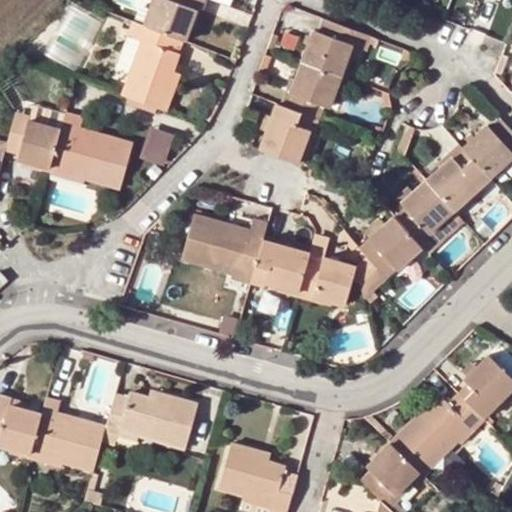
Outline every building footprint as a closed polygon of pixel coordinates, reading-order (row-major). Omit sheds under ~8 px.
[(155,0),(146,27),(151,29),(160,0),(155,0)] [(160,0),(151,29),(180,39),(187,41),(193,27),(198,11),(203,13),(207,0),(160,0)] [(198,11),(193,27),(198,29),(203,13),(198,11)] [(367,50),(372,37),(325,19),(320,33),(316,31),(304,62),(342,76),(354,46),(359,47),(367,50)] [(180,39),(151,29),(146,27),(140,41),(144,42),(134,71),(125,96),(131,99),(159,108),(168,112),(178,81),(172,79),(175,72),(181,55),(176,52),(180,39)] [(140,41),(129,69),(134,71),(144,42),(140,41)] [(354,46),(342,76),(348,78),(359,47),(354,46)] [(414,60),(415,57),(415,54),(413,52),(406,50),(402,60),(411,63),(413,62),(414,60)] [(503,55),(502,58),(496,72),(501,74),(508,57),(503,55)] [(288,93),(283,105),(317,117),(321,119),(326,106),(330,108),(336,94),(342,76),(304,62),(298,80),(292,94),(288,93)] [(172,79),(178,81),(181,74),(175,72),(172,79)] [(341,96),(348,78),(342,76),(336,94),(341,96)] [(292,94),(298,80),(293,78),(288,93),(292,94)] [(157,114),(159,108),(131,99),(129,104),(157,114)] [(317,117),(283,105),(279,104),(274,118),(269,132),(262,149),(300,163),(317,117)] [(66,111),(61,130),(51,169),(85,177),(121,187),(132,144),(80,130),(84,116),(66,111)] [(23,162),(51,169),(61,130),(43,125),(30,121),(31,116),(17,112),(8,143),(6,149),(19,153),(17,160),(23,162)] [(43,125),(44,120),(31,116),(30,121),(43,125)] [(264,130),(269,132),(274,118),(269,116),(264,130)] [(305,165),(321,119),(317,117),(300,163),(305,165)] [(511,129),(503,120),(492,129),(489,126),(464,149),(492,179),(501,170),(511,160),(511,129)] [(163,165),(174,134),(149,125),(139,156),(163,165)] [(407,156),(417,129),(413,128),(408,126),(401,149),(407,156)] [(8,143),(0,141),(0,173),(3,161),(6,149),(8,143)] [(492,179),(464,149),(462,146),(452,155),(456,158),(445,168),(433,177),(430,181),(457,210),(469,199),(492,179)] [(452,155),(441,164),(445,168),(456,158),(452,155)] [(511,160),(501,170),(504,174),(511,166),(511,160)] [(22,166),(49,174),(51,169),(23,162),(22,166)] [(424,166),(420,169),(430,181),(433,177),(424,166)] [(85,177),(51,169),(49,174),(84,183),(85,177)] [(332,181),(334,176),(314,169),(313,174),(332,181)] [(425,185),(430,181),(420,169),(415,173),(425,185)] [(425,185),(415,195),(404,205),(406,207),(397,216),(424,246),(435,236),(433,232),(457,210),(430,181),(425,185)] [(398,198),(404,205),(415,195),(410,189),(398,198)] [(469,199),(457,210),(460,213),(472,202),(469,199)] [(433,232),(435,236),(460,213),(457,210),(433,232)] [(234,272),(255,278),(265,240),(270,224),(255,220),(255,221),(252,231),(251,235),(232,230),(234,226),(196,215),(184,259),(234,272)] [(373,237),(361,248),(368,257),(378,270),(363,283),(367,298),(424,246),(397,216),(387,224),(373,237)] [(368,231),(373,237),(387,224),(382,219),(368,231)] [(252,231),(235,226),(234,226),(232,230),(251,235),(252,231)] [(354,250),(359,246),(346,230),(341,234),(354,250)] [(332,235),(318,231),(311,253),(310,259),(325,263),(326,258),(332,235)] [(435,236),(424,246),(430,253),(442,243),(435,236)] [(301,291),(310,259),(311,253),(265,240),(255,278),(253,284),(267,287),(268,282),(282,286),(301,291)] [(325,263),(310,259),(301,291),(300,297),(314,300),(315,296),(334,301),(348,305),(354,281),(363,283),(378,270),(368,257),(358,266),(326,258),(325,263)] [(233,278),(253,284),(255,278),(234,272),(233,278)] [(280,291),(300,297),(301,291),(282,286),(280,291)] [(315,296),(314,300),(333,305),(334,301),(315,296)] [(92,362),(94,354),(83,351),(81,360),(92,362)] [(511,377),(489,355),(479,365),(469,375),(465,379),(469,383),(458,393),(485,419),(511,390),(511,377)] [(464,371),(469,375),(479,365),(474,361),(464,371)] [(116,394),(111,412),(107,426),(103,442),(116,445),(120,436),(121,431),(140,435),(186,448),(198,404),(159,393),(157,399),(151,397),(131,391),(129,398),(116,394)] [(425,418),(422,413),(392,443),(424,475),(458,440),(472,426),(475,428),(485,419),(458,393),(449,403),(445,399),(431,413),(425,418)] [(0,443),(13,447),(32,453),(42,415),(28,411),(13,407),(15,399),(0,395),(0,443)] [(95,470),(103,442),(107,426),(76,418),(75,423),(57,418),(59,413),(61,402),(46,398),(42,415),(32,453),(64,462),(95,470)] [(28,411),(30,404),(15,399),(13,407),(28,411)] [(431,413),(427,408),(422,413),(425,418),(431,413)] [(75,423),(76,418),(59,413),(57,418),(75,423)] [(346,435),(351,420),(345,420),(341,434),(346,435)] [(475,428),(472,426),(458,440),(461,442),(475,428)] [(121,431),(120,436),(139,441),(140,435),(121,431)] [(372,470),(362,480),(382,500),(390,508),(400,498),(397,494),(417,474),(421,477),(424,475),(392,443),(369,466),(372,470)] [(261,460),(264,453),(232,444),(220,487),(246,494),(275,502),(274,507),(287,511),(297,476),(285,472),(287,467),(269,462),(261,460)] [(11,453),(31,459),(32,453),(13,447),(11,453)] [(64,462),(32,453),(31,459),(62,468),(64,462)] [(269,462),(271,455),(264,453),(261,460),(269,462)] [(397,494),(400,498),(421,477),(417,474),(397,494)] [(498,496),(504,485),(495,481),(489,491),(498,496)] [(102,506),(105,494),(90,489),(86,502),(102,506)] [(246,494),(241,509),(251,511),(286,511),(287,511),(274,507),(275,502),(246,494)] [(394,511),(390,508),(382,500),(378,511),(394,511)]
